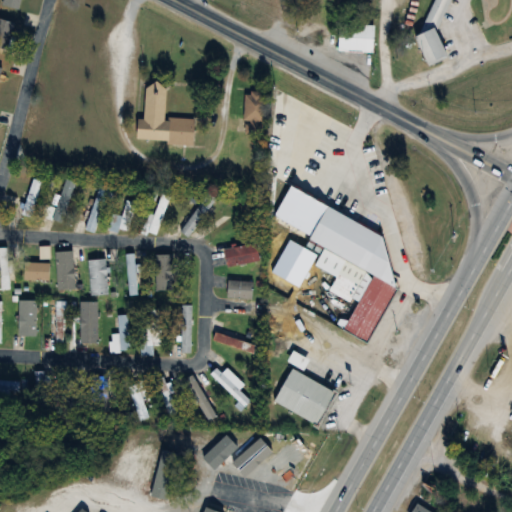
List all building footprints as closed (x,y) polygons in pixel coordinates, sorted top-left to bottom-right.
[(449,0),(434,0),(421,33),(413,36),(425,67),(445,60),(435,34),(449,0)] [(14,24),(0,19),(0,49),(5,51),(14,24)] [(336,23),(335,52),(371,53),(372,24),(336,23)] [(194,120),(163,118),(165,86),(144,85),(142,120),(136,120),(135,141),(192,145),(194,120)] [(263,92),(242,92),(242,134),(263,134),(263,92)] [(22,217),(32,219),(39,181),(29,179),(22,217)] [(74,183),(64,180),(50,221),(60,224),(74,183)] [(77,229),(93,235),(109,190),(99,186),(85,222),(81,221),(77,229)] [(154,236),(169,198),(160,195),(146,233),(154,236)] [(255,215),(243,198),(210,222),(222,238),(255,215)] [(134,203),(125,201),(120,217),(112,215),(108,229),(125,235),(134,203)] [(186,238),(210,209),(202,202),(178,232),(186,238)] [(222,250),(225,268),(257,263),(255,245),(222,250)] [(366,344),(395,287),(321,250),(313,267),(334,277),(314,317),(366,344)] [(55,253),(55,291),(73,291),(73,265),(76,265),(76,253),(55,253)] [(136,255),(126,255),(126,296),(136,296),(136,255)] [(153,256),(153,292),(173,292),(173,256),(153,256)] [(0,288),(11,289),(11,259),(0,259),(0,288)] [(88,296),(106,296),(106,261),(88,261),(88,296)] [(48,282),(48,264),(22,264),(22,282),(48,282)] [(252,298),(250,279),(225,283),(228,301),(252,298)] [(49,348),(63,348),(63,300),(49,300),(49,348)] [(17,337),(35,337),(35,302),(17,302),(17,337)] [(96,303),(79,303),(79,344),(96,344),(96,303)] [(190,306),(179,306),(179,354),(190,354),(190,306)] [(151,347),(161,347),(161,314),(143,314),(143,354),(151,354),(151,347)] [(128,354),(128,316),(117,316),(117,335),(109,335),(109,354),(128,354)] [(251,343),(218,334),(216,344),(249,353),(251,343)] [(303,369),(306,358),(290,353),(286,364),(303,369)] [(238,390),(243,385),(226,369),(220,374),(214,368),(208,375),(242,409),(249,401),(238,390)] [(289,369),(271,401),(314,425),(334,392),(289,369)] [(49,371),(35,371),(35,399),(49,399),(49,371)] [(180,384),(209,420),(218,412),(189,377),(180,384)] [(106,378),(89,378),(89,412),(106,412),(106,378)] [(154,380),(164,416),(174,413),(164,378),(154,380)] [(0,392),(17,392),(17,380),(0,379),(0,392)] [(148,417),(138,384),(128,387),(137,420),(148,417)] [(431,511),(416,502),(411,510),(413,511),(431,511)]
